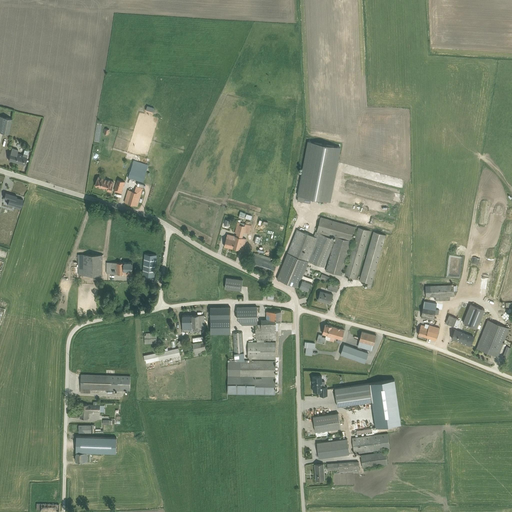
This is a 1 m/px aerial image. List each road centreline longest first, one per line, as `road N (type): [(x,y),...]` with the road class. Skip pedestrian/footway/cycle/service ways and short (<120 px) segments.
road 1 (unclassified): [(63,511),(73,335),(90,320),(160,305)]
road 2 (unclassified): [(296,307),(511,376)]
road 3 (unclassified): [(305,511),(296,307)]
road 4 (unclassified): [(170,225),(0,169)]
road 5 (unclassified): [(296,307),(285,288),(170,225)]
road 6 (unclassified): [(160,305),(224,299),(296,307)]
